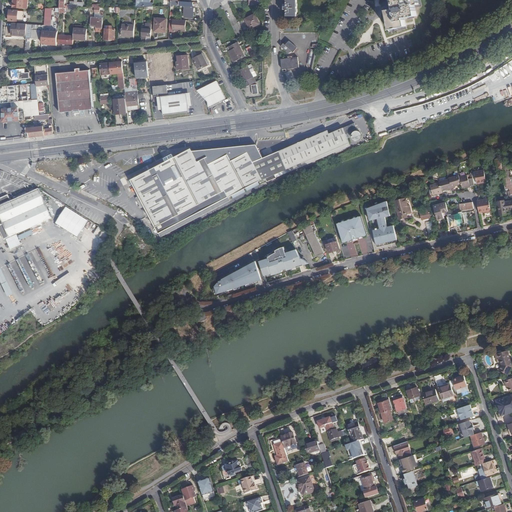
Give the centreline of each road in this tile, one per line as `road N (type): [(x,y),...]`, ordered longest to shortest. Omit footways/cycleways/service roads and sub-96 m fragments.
road 1 (residential): [(178,293),(206,309),(365,259),(511,225)]
road 2 (primary): [(244,118),(0,149)]
road 3 (residential): [(359,391),(470,360),(511,481)]
road 4 (primary): [(511,20),(391,82),(288,111)]
road 5 (primary): [(290,119),(401,88),(511,32)]
road 6 (primary): [(14,156),(249,126)]
road 7 (residential): [(0,61),(209,41)]
road 8 (track): [(348,106),(426,94),(511,49)]
road 9 (track): [(511,77),(382,128),(376,104)]
road 10 (unclassified): [(126,224),(25,171),(14,156)]
road 11 (residential): [(359,391),(401,511)]
